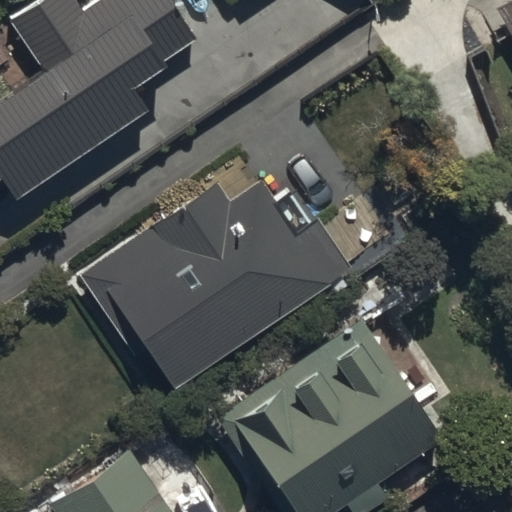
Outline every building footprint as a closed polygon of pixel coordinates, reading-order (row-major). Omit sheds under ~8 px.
[(202,48),(169,0),(101,0),(83,13),(74,0),(31,0),(3,19),(26,51),(45,80),(0,109),(0,184),(15,206),(155,112),(140,90),(202,48)] [(511,9),(500,16),(511,37),(511,9)] [(259,182),(226,205),(212,184),(89,267),(174,394),(298,311),(331,289),(353,274),(317,220),(295,235),(259,182)] [(220,415),(285,511),(331,511),(446,436),(366,317),(220,415)] [(50,497),(60,511),(174,511),(129,445),(50,497)]
